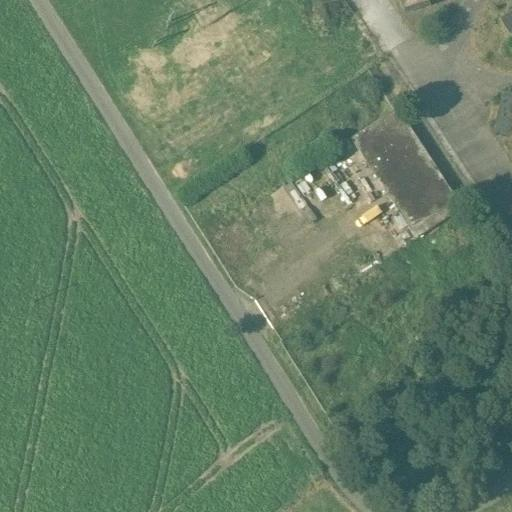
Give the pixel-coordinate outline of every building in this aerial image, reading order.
[(425,6),(423,0),(398,0),(403,13),(425,6)] [(511,16),(496,27),(511,51),(511,16)] [(501,139),(511,141),(511,97),(508,97),(501,139)] [(458,211),(394,113),(394,112),(353,139),(353,140),(354,140),(417,238),(418,239),(459,212),(458,211)] [(365,273),(392,257),(377,232),(350,248),(365,273)]
